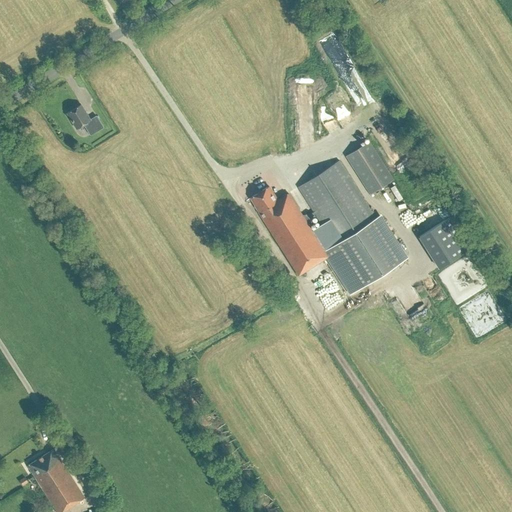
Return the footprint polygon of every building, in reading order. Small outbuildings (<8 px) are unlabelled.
[(349,98),(340,105),(343,109),(352,102),(349,98)] [(103,127),(96,115),(90,119),(80,104),(66,113),(76,128),(83,124),(90,135),(103,127)] [(309,104),(309,145),(322,145),(321,104),(309,104)] [(333,121),(342,136),(351,130),(342,116),(333,121)] [(400,128),(394,130),(397,140),(403,138),(400,128)] [(345,156),(369,193),(393,179),(369,141),(345,156)] [(408,256),(380,213),(375,217),(339,160),(297,187),(313,211),(333,244),(324,249),(304,217),(288,193),(277,200),(268,185),(250,197),(259,211),(258,212),(298,275),(326,257),(349,294),(408,256)] [(409,201),(413,209),(420,206),(416,198),(409,201)] [(465,296),(488,282),(475,259),(465,264),(466,267),(453,275),(465,296)] [(441,270),(428,277),(433,285),(426,290),(438,309),(447,303),(443,297),(454,291),(441,270)] [(340,285),(334,274),(304,293),(310,303),(340,285)] [(53,448),(27,465),(57,511),(60,511),(84,497),(53,448)]
